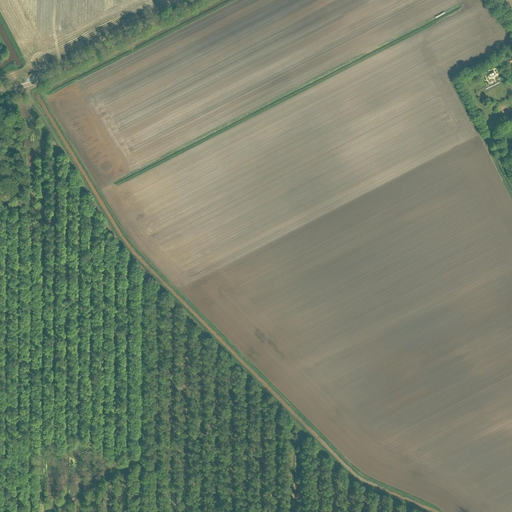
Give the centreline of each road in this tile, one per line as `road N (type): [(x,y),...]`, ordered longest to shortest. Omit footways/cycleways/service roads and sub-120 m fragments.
road 1 (track): [(425,511),(356,481),(135,261),(27,85)]
road 2 (track): [(142,511),(144,270)]
road 3 (unclassified): [(0,88),(39,80),(195,0)]
